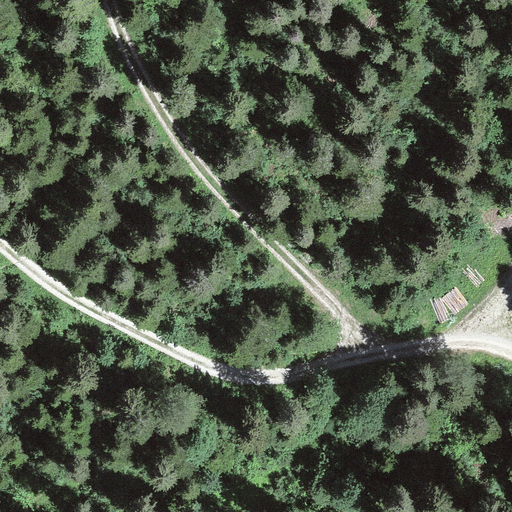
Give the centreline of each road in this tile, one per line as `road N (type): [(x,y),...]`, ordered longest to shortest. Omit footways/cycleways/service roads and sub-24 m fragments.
road 1 (track): [(511,350),(491,339),(455,339),(289,376),(230,376),(77,302),(0,244)]
road 2 (track): [(382,353),(284,259),(175,136),(109,0)]
